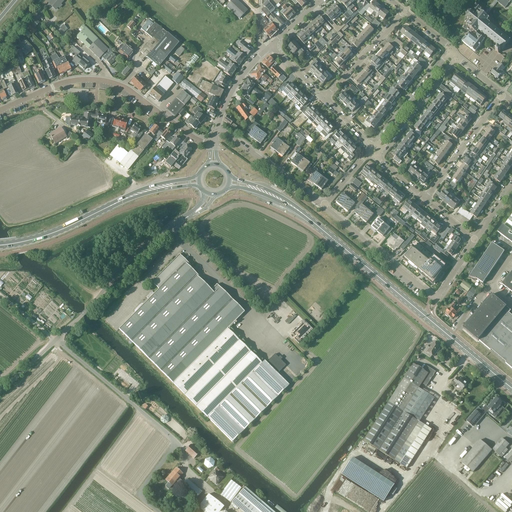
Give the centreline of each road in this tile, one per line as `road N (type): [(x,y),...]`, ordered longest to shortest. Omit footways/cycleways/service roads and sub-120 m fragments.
road 1 (secondary): [(511,388),(289,204),(229,182)]
road 2 (unclassified): [(0,393),(137,250),(210,194)]
road 3 (residential): [(213,145),(112,82),(67,81),(0,109)]
road 4 (secondary): [(15,243),(130,195),(198,180)]
road 5 (residential): [(430,294),(323,205)]
road 6 (residential): [(424,199),(502,93)]
road 7 (residential): [(323,205),(217,130)]
road 8 (residential): [(450,48),(373,146)]
road 9 (residential): [(379,151),(454,55)]
